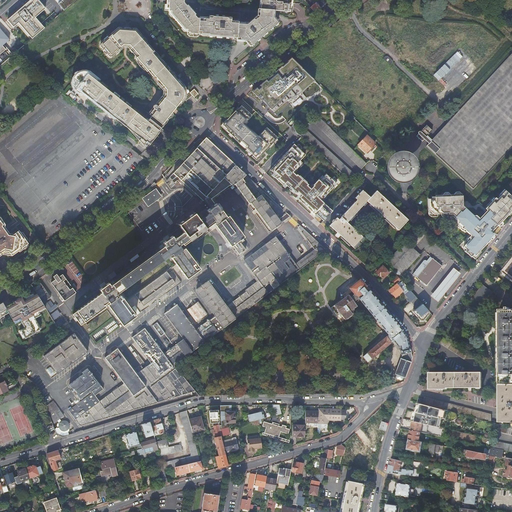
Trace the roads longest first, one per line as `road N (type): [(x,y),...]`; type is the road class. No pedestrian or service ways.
road 1 (residential): [(368,400),(197,401),(0,463)]
road 2 (residential): [(206,130),(330,242),(424,346)]
road 3 (tertiary): [(51,256),(190,131)]
road 4 (residential): [(241,468),(339,438),(368,400)]
road 5 (residential): [(100,511),(241,468)]
road 6 (tertiary): [(424,346),(511,230)]
road 7 (unknown): [(42,195),(113,129),(127,141),(110,159)]
road 8 (tertiary): [(372,511),(409,388)]
road 9 (residential): [(321,21),(303,17),(237,73),(237,90)]
